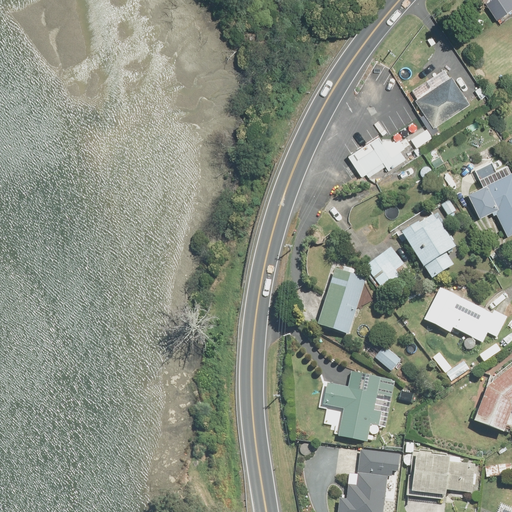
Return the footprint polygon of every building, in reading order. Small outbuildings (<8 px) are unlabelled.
[(511,5),(508,0),(478,0),(492,22),(511,9),(511,5)] [(450,74),(408,102),(426,130),(468,102),(450,74)] [(375,138),(345,154),(357,180),(377,170),(379,174),(402,162),(393,144),(381,149),(375,138)] [(445,162),(437,149),(431,152),(434,157),(430,160),(434,168),(445,162)] [(511,234),(511,171),(466,194),(476,219),(491,212),(504,239),(511,234)] [(446,199),(435,206),(443,220),(454,213),(446,199)] [(438,217),(402,239),(429,281),(454,265),(448,255),(458,249),(438,217)] [(387,248),(362,269),(382,293),(408,273),(387,248)] [(361,275),(332,268),(317,325),(346,332),(361,275)] [(490,313),(440,289),(432,304),(441,309),(435,319),(484,344),(490,334),(495,336),(505,316),(491,311),(490,313)] [(384,348),(374,359),(389,372),(399,361),(384,348)] [(471,371),(464,361),(445,373),(452,384),(471,371)] [(511,368),(487,384),(475,423),(510,433),(511,420),(511,368)] [(377,392),(326,385),(323,405),(342,408),(338,437),(365,441),(367,427),(378,426),(380,410),(375,410),(377,392)] [(400,455),(357,451),(354,484),(345,484),(344,498),(336,497),(334,511),(383,511),(386,478),(390,478),(390,473),(399,473),(400,455)] [(456,454),(417,452),(413,493),(450,496),(451,490),(477,492),(478,462),(456,461),(456,454)]
